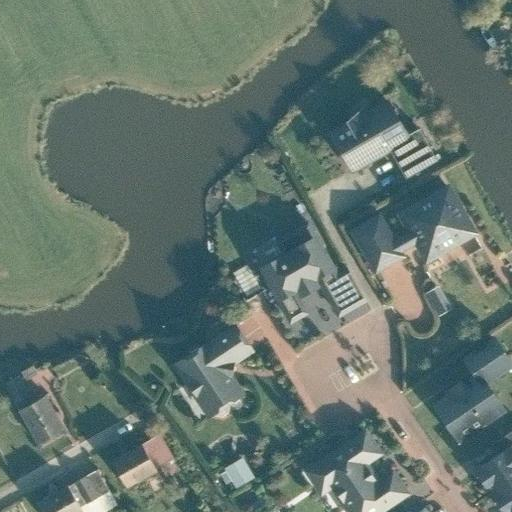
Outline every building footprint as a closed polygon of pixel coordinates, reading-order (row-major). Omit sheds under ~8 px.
[(396,98),(335,132),(354,164),(414,130),(396,98)] [(391,146),(408,173),(439,155),(422,127),(391,146)] [(449,185),(396,215),(424,265),(478,235),(449,185)] [(402,259),(378,215),(351,231),(375,274),(402,259)] [(282,256),(257,270),(290,327),(309,316),(301,301),(320,288),(337,319),(366,303),(348,268),(337,274),(308,222),(274,240),(282,256)] [(434,291),(446,312),(457,306),(445,285),(434,291)] [(234,326),(172,367),(206,420),(245,396),(228,370),(252,354),(234,326)] [(447,390),(432,401),(465,446),(505,417),(483,388),(509,369),(491,345),(441,381),(447,390)] [(32,404),(16,377),(2,385),(17,413),(32,404)] [(64,433),(44,399),(18,414),(38,448),(64,433)] [(329,492),(343,511),(385,511),(399,502),(410,494),(393,471),(378,481),(367,466),(382,455),(365,431),(302,473),(320,498),(329,492)] [(158,437),(141,447),(154,469),(171,459),(158,437)] [(472,472),(489,497),(511,481),(511,445),(472,472)] [(141,447),(111,465),(124,487),(154,469),(141,447)] [(252,456),(225,465),(233,487),(259,478),(252,456)] [(108,491),(97,472),(75,484),(85,503),(108,491)] [(511,511),(511,481),(489,497),(499,511),(511,511)] [(79,511),(66,489),(38,504),(41,511),(79,511)] [(407,511),(399,502),(385,511),(407,511)]
